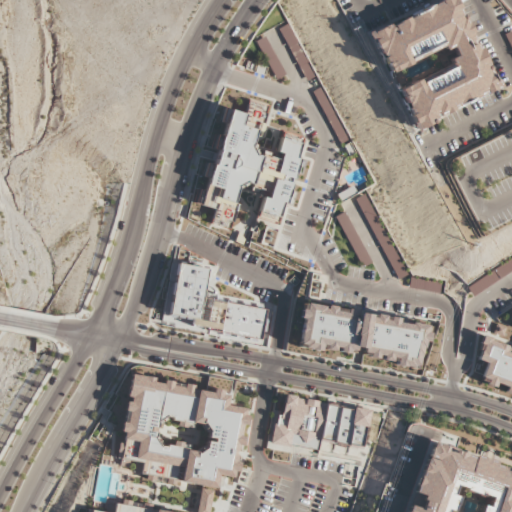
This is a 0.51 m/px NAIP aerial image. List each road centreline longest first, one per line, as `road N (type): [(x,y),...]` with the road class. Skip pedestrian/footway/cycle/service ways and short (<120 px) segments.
road 1 (tertiary): [(20,511),(120,341),(201,104),(258,0)]
road 2 (tertiary): [(219,0),(164,100),(106,304),(0,498)]
road 3 (tertiary): [(120,341),(511,430)]
road 4 (tertiary): [(511,412),(450,393),(120,341)]
